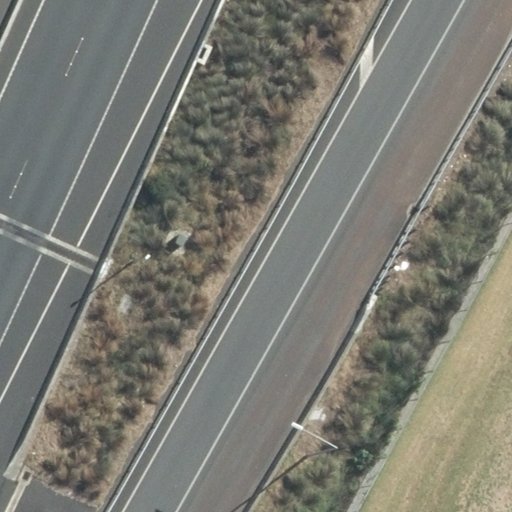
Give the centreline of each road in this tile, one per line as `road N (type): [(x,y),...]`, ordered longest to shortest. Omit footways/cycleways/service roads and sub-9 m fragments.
road 1 (motorway): [(429,0),(142,511)]
road 2 (motorway): [(76,0),(0,165)]
